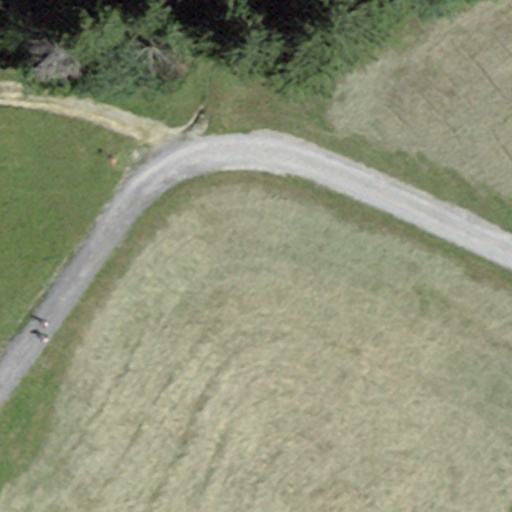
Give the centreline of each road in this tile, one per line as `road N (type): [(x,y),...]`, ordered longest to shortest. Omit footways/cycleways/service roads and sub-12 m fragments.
road 1 (track): [(180,146),(277,151),(511,249)]
road 2 (track): [(0,386),(124,207),(180,146)]
road 3 (track): [(180,146),(86,107),(0,96)]
